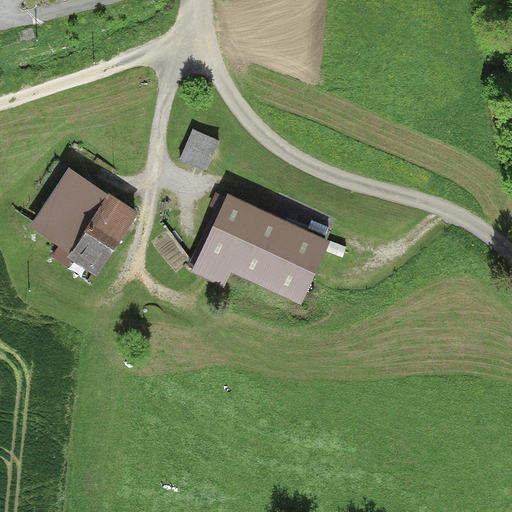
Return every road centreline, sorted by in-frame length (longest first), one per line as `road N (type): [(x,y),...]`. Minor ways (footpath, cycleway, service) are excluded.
road 1 (track): [(197,183),(388,253),(447,210)]
road 2 (track): [(206,36),(0,99)]
